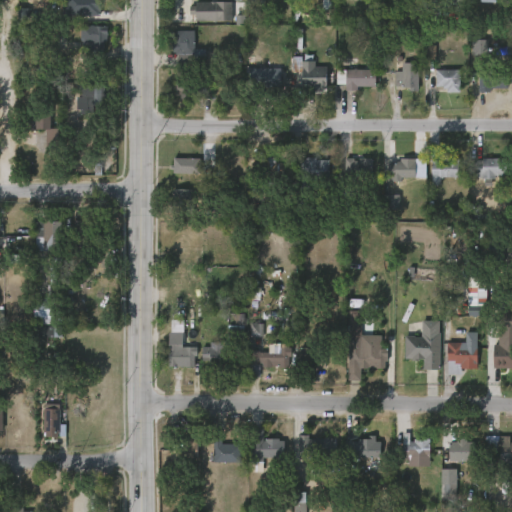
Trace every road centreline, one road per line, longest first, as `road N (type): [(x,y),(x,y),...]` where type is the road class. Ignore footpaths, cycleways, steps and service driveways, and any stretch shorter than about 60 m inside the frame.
road 1 (tertiary): [(136,511),(140,0)]
road 2 (tertiary): [(138,404),(511,407)]
road 3 (residential): [(140,125),(511,127)]
road 4 (residential): [(13,189),(11,0)]
road 5 (residential): [(0,189),(139,188)]
road 6 (residential): [(0,462),(137,461)]
